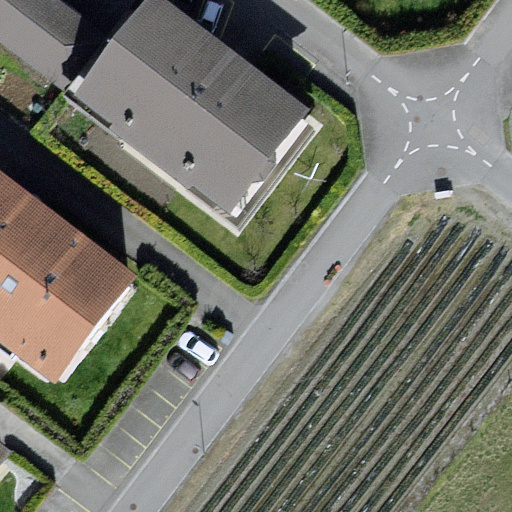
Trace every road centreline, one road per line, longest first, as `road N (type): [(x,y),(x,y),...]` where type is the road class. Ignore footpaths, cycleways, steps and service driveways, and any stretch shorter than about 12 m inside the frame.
road 1 (residential): [(431,120),(132,511)]
road 2 (unclassified): [(274,0),(431,120)]
road 3 (residential): [(511,14),(431,120)]
